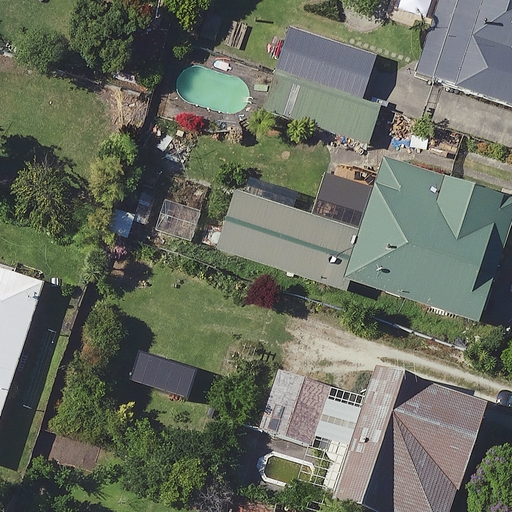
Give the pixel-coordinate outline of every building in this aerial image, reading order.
[(511,0),(447,0),(421,81),(511,111),(511,0)] [(397,72),(295,39),(271,113),(372,146),(397,72)] [(511,253),(511,205),(393,168),(370,239),(246,200),(227,258),(355,298),(358,289),(488,330),(511,253)] [(0,446),(39,328),(47,300),(51,290),(0,273),(0,446)] [(314,449),(333,389),(288,375),(274,371),(256,431),(314,449)] [(468,511),(495,415),(386,384),(364,464),(350,511),(468,511)]
